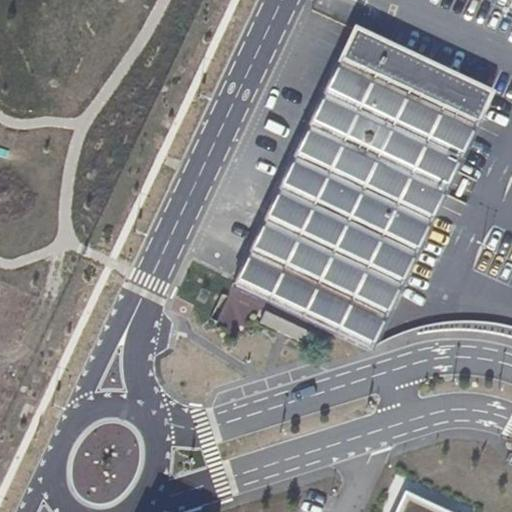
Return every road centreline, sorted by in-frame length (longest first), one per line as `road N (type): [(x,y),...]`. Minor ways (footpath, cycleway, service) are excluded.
road 1 (unclassified): [(113,408),(122,337),(282,0)]
road 2 (unclassified): [(145,496),(221,483),(411,422)]
road 3 (unclassified): [(396,371),(156,437)]
road 4 (unclassified): [(113,408),(80,413),(67,429),(54,468),(67,505)]
